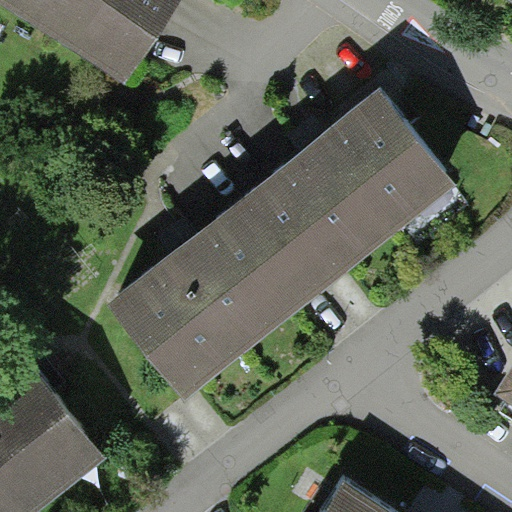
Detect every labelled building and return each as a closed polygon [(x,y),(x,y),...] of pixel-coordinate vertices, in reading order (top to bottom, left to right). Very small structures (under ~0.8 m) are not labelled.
[(65,0),(140,47),(169,0),(65,0)] [(511,0),(493,0),(511,12),(511,0)] [(251,174),(331,275),(461,173),(379,72),(251,174)] [(104,290),(184,391),(331,275),(251,174),(151,253),(104,290)] [(0,511),(8,511),(105,437),(26,337),(0,357),(0,511)] [(511,346),(491,377),(511,391),(511,346)] [(410,511),(350,470),(320,511),(410,511)]
